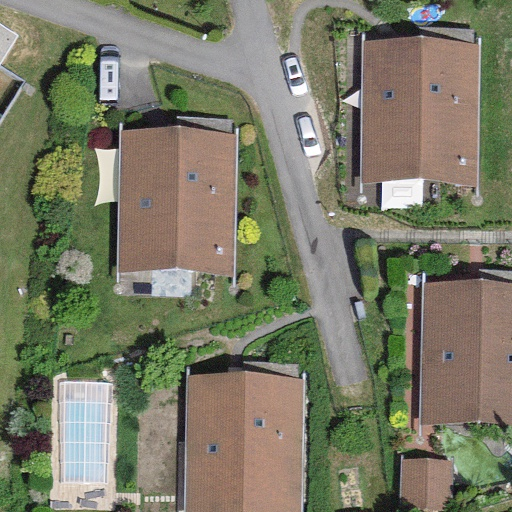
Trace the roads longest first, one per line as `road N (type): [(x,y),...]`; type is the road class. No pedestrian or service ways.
road 1 (residential): [(276,81),(370,413)]
road 2 (residential): [(44,0),(276,81)]
